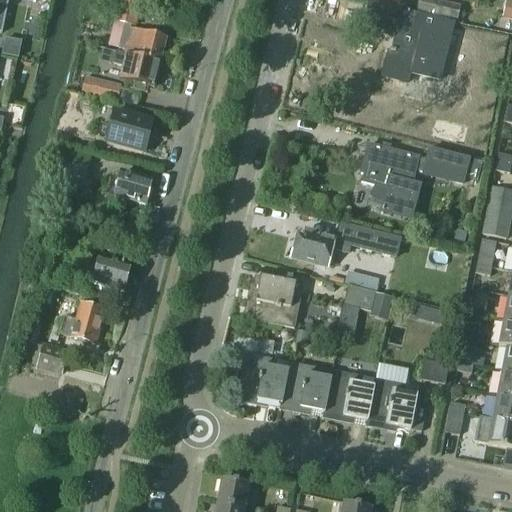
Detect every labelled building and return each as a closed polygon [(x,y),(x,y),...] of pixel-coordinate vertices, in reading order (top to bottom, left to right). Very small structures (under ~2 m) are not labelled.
[(134,28),(141,1),(135,0),(118,0),(113,23),(134,28)] [(442,17),(444,6),(419,0),(416,11),(442,17)] [(452,25),(367,4),(361,28),(379,32),(382,20),(397,23),(394,36),(400,37),(396,53),(389,52),(389,54),(391,54),(384,80),(406,85),(408,75),(438,82),(452,25)] [(120,57),(159,66),(165,40),(132,31),(128,47),(123,46),(120,57)] [(2,46),(0,57),(17,60),(18,56),(19,49),(2,46)] [(153,90),(159,66),(120,57),(118,64),(124,65),(120,82),(131,85),(130,91),(140,93),(141,88),(153,90)] [(92,80),(88,97),(115,103),(119,87),(92,80)] [(150,124),(113,115),(105,146),(142,155),(145,142),(140,141),(145,124),(150,126),(150,124)] [(511,125),(511,117),(504,116),(502,124),(511,125)] [(403,204),(416,160),(367,148),(360,175),(364,176),(363,181),(362,180),(360,184),(373,188),(368,198),(376,203),(386,206),(396,207),(406,205),(406,204),(403,204)] [(63,151),(60,162),(80,167),(82,156),(63,151)] [(494,165),(508,168),(510,158),(496,156),(494,165)] [(507,175),(508,168),(494,165),(492,172),(507,175)] [(144,208),(150,183),(119,175),(113,200),(144,208)] [(488,202),(511,206),(511,203),(511,193),(490,190),(488,202)] [(509,218),(511,206),(488,202),(486,214),(509,218)] [(507,229),(509,218),(486,214),(484,225),(507,229)] [(505,241),(507,229),(484,225),(481,237),(505,241)] [(326,269),(333,242),(316,238),(316,236),(304,233),(301,242),(294,240),(289,260),(326,269)] [(489,270),(494,245),(480,242),(475,268),(489,270)] [(123,294),(129,268),(98,261),(92,286),(123,294)] [(488,278),(489,270),(475,268),(473,276),(488,278)] [(245,323),(292,332),(301,288),(253,279),(251,293),(256,294),(254,303),(251,303),(249,316),(252,317),(251,322),(245,321),(245,323)] [(368,314),(373,294),(346,288),(341,307),(368,314)] [(96,312),(99,301),(85,297),(83,301),(81,301),(79,307),(78,307),(73,323),(63,320),(58,337),(70,340),(70,341),(94,347),(103,314),(96,312)] [(385,313),(388,301),(374,298),(372,309),(385,313)] [(511,324),(511,299),(507,299),(502,323),(511,324)] [(466,316),(480,319),(482,310),(467,308),(466,316)] [(435,328),(438,317),(427,314),(424,325),(435,328)] [(479,327),(480,319),(466,316),(464,324),(479,327)] [(511,350),(511,324),(502,323),(497,347),(511,350)] [(511,350),(497,347),(497,348),(505,350),(500,374),(511,376),(511,350)] [(59,377),(66,354),(43,348),(36,371),(59,377)] [(456,366),(471,369),(473,359),(458,356),(456,366)] [(278,413),(288,365),(287,365),(285,372),(273,370),(274,363),(244,357),(235,405),(236,405),(255,409),(256,403),(279,407),(278,413)] [(443,388),(447,368),(422,364),(419,383),(443,388)] [(321,422),(330,374),(328,380),(316,378),(317,371),(288,365),(278,413),(279,414),(279,413),(298,417),(299,411),(322,416),(321,422)] [(469,376),(471,369),(456,366),(454,373),(469,376)] [(364,430),(373,382),(371,389),(359,387),(360,380),(330,374),(321,422),(322,422),(341,425),(342,420),(365,424),(364,430)] [(511,400),(511,376),(500,374),(496,397),(511,400)] [(373,382),(364,430),(365,430),(384,434),(385,428),(409,432),(415,398),(402,395),(403,388),(373,382)] [(511,426),(511,400),(496,397),(491,422),(511,426)] [(78,414),(82,402),(74,400),(70,413),(78,414)] [(447,414),(462,417),(464,408),(449,405),(447,414)] [(458,438),(462,417),(447,414),(443,435),(458,438)] [(511,452),(511,426),(491,422),(486,447),(511,452)] [(243,511),(248,487),(220,482),(215,506),(243,511)]
